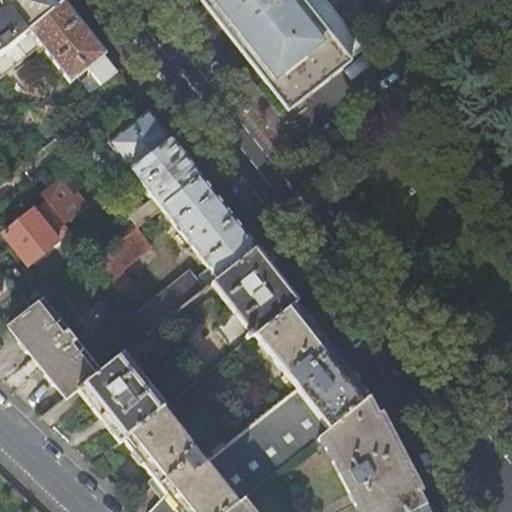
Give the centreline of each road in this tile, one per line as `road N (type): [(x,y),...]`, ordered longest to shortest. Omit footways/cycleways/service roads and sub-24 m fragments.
road 1 (secondary): [(119,0),(511,497)]
road 2 (residential): [(102,511),(0,421)]
